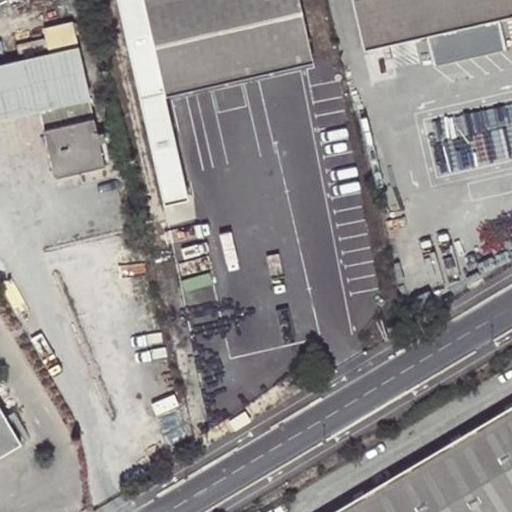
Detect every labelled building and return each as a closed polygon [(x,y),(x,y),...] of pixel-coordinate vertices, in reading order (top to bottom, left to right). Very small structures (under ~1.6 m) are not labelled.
[(186,198),(162,95),(310,61),(295,0),(113,0),(161,204),(186,198)] [(511,0),(350,0),(362,49),(424,36),(430,63),(501,46),(494,19),(511,14),(511,0)] [(46,52),(0,63),(0,119),(37,111),(50,176),(102,165),(99,155),(92,118),(87,120),(83,99),(88,98),(70,21),(40,27),(46,52)] [(0,452),(20,441),(0,406),(0,452)] [(511,511),(511,406),(333,511),(511,511)] [(251,412),(235,423),(240,431),(256,421),(251,412)]
